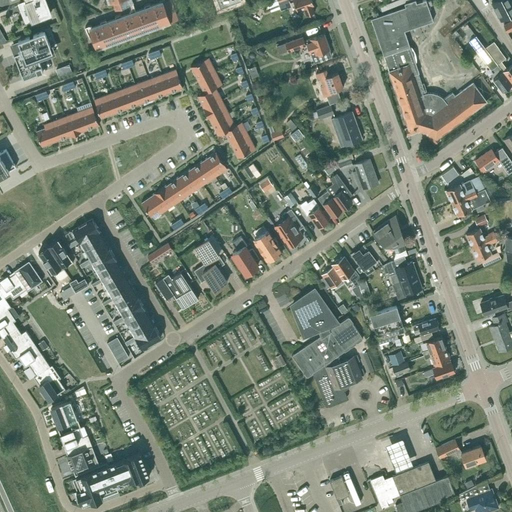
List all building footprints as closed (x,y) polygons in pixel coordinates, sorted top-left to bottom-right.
[(25,0),(26,1),(19,4),(26,23),(51,13),(45,0),(25,0)] [(90,25),(84,28),(89,40),(91,39),(96,50),(99,49),(101,45),(105,47),(106,47),(113,44),(116,39),(120,41),(120,42),(128,39),(128,38),(130,34),(135,36),(143,33),(145,29),(150,31),(158,28),(157,28),(160,23),(164,25),(164,26),(176,21),(169,1),(168,2),(167,0),(164,0),(159,2),(160,5),(151,8),(149,4),(143,6),(145,10),(136,13),(134,9),(129,12),(130,16),(121,19),(120,15),(114,17),(115,21),(107,24),(105,20),(99,22),(101,26),(92,29),(90,25)] [(106,0),(107,3),(113,2),(115,8),(126,5),(125,1),(128,0),(106,0)] [(265,0),(268,8),(279,4),(281,9),(288,7),(289,5),(289,4),(288,0),(265,0)] [(311,0),(293,0),(297,12),(303,10),(306,16),(315,12),(312,6),(314,6),(311,0)] [(511,0),(495,0),(491,2),(496,11),(511,2),(511,0)] [(511,2),(496,11),(501,20),(509,15),(511,20),(511,2)] [(19,43),(13,45),(16,54),(14,55),(23,79),(43,72),(37,57),(52,51),(45,31),(18,41),(19,43)] [(311,41),(307,43),(314,62),(331,55),(329,49),(330,49),(324,34),(310,39),(311,41)] [(476,36),(470,41),(478,52),(489,67),(491,70),(493,68),(495,71),(490,76),(502,91),(504,90),(505,91),(507,89),(507,88),(511,83),(503,71),(498,65),(485,48),(476,36)] [(302,37),(285,43),(288,51),(303,45),(302,42),(304,42),(302,37)] [(486,47),(485,48),(496,62),(496,61),(498,63),(505,58),(498,48),(499,48),(494,41),(486,47)] [(404,43),(382,51),(384,58),(384,59),(384,60),(388,58),(391,68),(388,69),(388,70),(389,70),(393,83),(393,84),(397,83),(400,93),(396,94),(397,95),(402,108),(401,108),(402,109),(405,108),(409,118),(405,119),(406,120),(409,127),(420,123),(418,128),(419,129),(419,128),(429,131),(428,132),(429,132),(431,127),(438,136),(444,132),(445,131),(443,128),(451,122),(454,125),(454,124),(465,116),(466,116),(464,113),(473,106),(475,109),(476,109),(475,108),(481,104),(467,85),(435,108),(426,106),(404,43)] [(197,79),(215,70),(209,57),(191,66),(197,79)] [(511,64),(503,71),(511,83),(511,64)] [(63,66),(56,69),(59,77),(66,74),(63,66)] [(176,68),(162,74),(169,93),(183,87),(176,68)] [(215,86),(216,87),(222,83),(215,70),(197,79),(204,92),(215,86)] [(326,70),(315,74),(318,80),(320,79),(323,86),(320,87),(323,97),(334,93),(333,91),(343,87),(338,72),(328,76),(326,70)] [(162,74),(149,79),(156,98),(169,93),(162,74)] [(156,98),(149,79),(135,84),(142,103),(156,98)] [(142,103),(135,84),(122,89),(129,108),(142,103)] [(222,99),(216,87),(215,86),(204,92),(197,95),(204,108),(222,99)] [(122,89),(108,94),(115,112),(129,108),(122,89)] [(115,112),(108,94),(94,99),(101,118),(115,112)] [(211,121),(229,112),(222,99),(204,108),(211,121)] [(330,105),(317,109),(320,118),(333,113),(330,105)] [(78,111),(85,130),(99,125),(92,106),(78,111)] [(72,135),(85,130),(78,111),(65,116),(72,135)] [(341,146),(362,138),(352,111),(331,119),(341,146)] [(224,131),(235,125),(229,112),(211,121),(217,134),(224,131)] [(51,121),(58,140),(72,135),(65,116),(51,121)] [(36,130),(42,146),(58,140),(51,121),(44,123),(45,127),(36,130)] [(242,121),(235,125),(224,131),(231,144),(249,134),(242,121)] [(295,139),(302,134),(298,128),(291,133),(295,139)] [(281,129),(271,132),(274,140),(284,136),(281,129)] [(511,133),(503,139),(511,151),(511,133)] [(255,147),(249,134),(231,144),(237,157),(255,147)] [(0,172),(15,164),(5,147),(0,149),(0,172)] [(491,148),(475,159),(483,171),(490,166),(495,163),(499,159),(506,169),(511,164),(511,161),(502,147),(494,152),(491,148)] [(216,151),(203,159),(215,176),(227,168),(216,151)] [(350,158),(338,163),(340,169),(352,164),(350,158)] [(369,158),(354,163),(363,188),(378,183),(369,158)] [(203,159),(192,167),(203,184),(215,176),(203,159)] [(253,163),(249,166),(256,176),(260,174),(253,163)] [(454,165),(441,174),(446,181),(459,172),(454,165)] [(191,192),(203,184),(192,167),(180,175),(191,192)] [(327,188),(333,197),(342,209),(352,202),(348,197),(352,195),(336,173),(330,178),(333,183),(327,188)] [(179,200),(191,192),(180,175),(168,184),(179,200)] [(460,183),(446,189),(452,202),(476,192),(485,188),(479,175),(460,184),(460,183)] [(268,178),(259,184),(264,191),(273,185),(268,178)] [(306,181),(304,182),(308,188),(307,189),(313,197),(319,192),(313,184),(310,187),(306,181)] [(179,200),(168,184),(156,192),(167,208),(179,200)] [(224,190),(228,195),(232,192),(229,187),(228,187),(224,190)] [(487,187),(485,188),(490,200),(493,199),(487,187)] [(476,192),(452,202),(458,215),(471,209),(490,200),(485,188),(476,192)] [(228,195),(224,190),(219,193),(223,198),(228,195)] [(342,209),(333,197),(328,190),(317,197),(326,209),(327,209),(332,216),(336,213),(337,214),(341,211),(340,210),(342,209)] [(511,191),(498,193),(499,200),(511,199),(511,191)] [(161,213),(167,208),(156,192),(141,201),(151,215),(159,210),(161,213)] [(297,200),(291,192),(284,197),(290,206),(297,200)] [(306,215),(308,214),(318,227),(323,223),(324,224),(327,222),(327,220),(328,219),(313,198),(308,202),(306,199),(299,205),(306,215)] [(205,202),(200,205),(203,211),(208,208),(205,202)] [(199,214),(203,211),(200,205),(195,208),(199,214)] [(303,227),(291,208),(282,214),(285,218),(277,224),(274,226),(283,240),(286,238),(290,244),(302,236),(298,230),(303,227)] [(485,214),(475,218),(478,226),(488,221),(485,214)] [(274,222),(270,215),(266,218),(270,224),(274,222)] [(73,229),(78,238),(80,241),(85,250),(104,238),(92,218),(73,229)] [(176,221),(179,227),(184,224),(181,218),(176,221)] [(393,260),(400,257),(405,256),(403,249),(404,249),(402,243),(405,242),(397,221),(390,218),(371,231),(376,238),(380,235),(381,237),(391,240),(396,252),(393,260)] [(202,219),(200,221),(210,237),(213,235),(202,219)] [(179,227),(176,221),(171,224),(175,230),(179,227)] [(466,233),(472,246),(496,235),(493,231),(488,233),(489,236),(484,238),(480,227),(466,233)] [(255,238),(268,258),(280,250),(267,230),(255,238)] [(204,262),(193,270),(201,281),(206,277),(214,289),(226,281),(217,267),(224,263),(218,254),(223,251),(213,235),(210,237),(208,238),(194,247),(204,262)] [(496,235),(472,246),(477,259),(491,253),(490,250),(494,247),(492,243),(498,240),(496,235)] [(246,273),(248,275),(255,271),(253,268),(258,265),(254,260),(258,257),(252,248),(248,250),(245,245),(247,244),(241,236),(232,242),(237,250),(232,253),(234,255),(233,256),(236,262),(238,261),(246,273)] [(85,250),(90,258),(92,261),(97,270),(116,258),(104,238),(85,250)] [(58,239),(48,245),(64,268),(74,262),(58,239)] [(373,240),(353,255),(360,265),(356,267),(360,272),(363,270),(367,275),(375,270),(374,269),(387,260),(373,240)] [(172,249),(168,242),(148,255),(152,262),(172,249)] [(48,245),(38,252),(54,275),(64,268),(48,245)] [(498,252),(481,260),(483,266),(501,258),(498,252)] [(343,256),(332,263),(342,278),(347,275),(356,287),(359,284),(357,278),(358,277),(358,275),(356,276),(354,272),(343,256)] [(403,265),(400,257),(393,260),(390,261),(382,266),(386,276),(396,273),(404,294),(421,288),(412,262),(403,265)] [(97,270),(101,278),(103,280),(108,288),(127,277),(116,258),(97,270)] [(29,260),(14,270),(15,273),(15,272),(27,289),(26,289),(27,291),(43,280),(29,260)] [(332,267),(322,274),(331,288),(341,280),(332,267)] [(168,273),(155,282),(166,298),(172,294),(182,309),(198,298),(180,271),(170,277),(168,273)] [(10,294),(13,298),(26,289),(27,289),(15,272),(15,273),(9,277),(7,275),(0,279),(0,281),(1,283),(0,282),(0,290),(5,298),(10,294)] [(108,288),(112,296),(114,299),(119,307),(138,296),(127,277),(108,288)] [(76,278),(69,282),(75,292),(89,285),(85,278),(78,281),(76,278)] [(71,285),(60,292),(64,299),(70,295),(75,293),(75,292),(71,285)] [(313,289),(292,304),(303,334),(319,328),(321,334),(292,355),(306,376),(307,375),(307,376),(312,373),(325,406),(346,398),(343,389),(349,385),(348,382),(361,377),(353,356),(333,364),(331,359),(363,337),(352,322),(353,322),(349,316),(349,317),(348,316),(327,330),(326,326),(336,321),(313,289)] [(5,298),(0,290),(0,312),(8,308),(11,306),(5,298)] [(503,294),(480,303),(484,314),(506,306),(508,310),(511,308),(511,299),(506,302),(503,294)] [(119,307),(123,315),(125,319),(130,327),(149,316),(138,296),(119,307)] [(357,303),(352,307),(355,312),(360,308),(357,303)] [(376,335),(403,326),(396,305),(369,314),(376,335)] [(8,308),(0,312),(0,333),(3,337),(18,327),(14,321),(16,320),(8,308)] [(495,324),(490,326),(499,351),(511,345),(511,341),(511,338),(511,337),(511,330),(508,331),(505,321),(507,320),(504,313),(492,317),(495,324)] [(130,327),(135,335),(137,339),(142,348),(161,336),(149,316),(130,327)] [(436,317),(412,325),(414,332),(420,330),(421,333),(419,334),(420,335),(413,337),(415,341),(432,336),(431,331),(439,328),(436,317)] [(405,331),(403,326),(376,335),(381,348),(383,348),(382,344),(389,342),(388,340),(398,337),(397,334),(405,331)] [(21,332),(18,327),(3,337),(11,350),(16,358),(19,356),(19,355),(36,344),(26,329),(21,332)] [(424,355),(445,347),(441,335),(425,341),(428,349),(422,351),(424,355)] [(44,340),(38,343),(43,350),(48,346),(44,340)] [(50,365),(36,344),(19,355),(19,356),(25,364),(28,363),(36,375),(50,366),(50,365)] [(449,358),(445,347),(424,355),(425,358),(431,356),(433,364),(449,358)] [(397,351),(389,354),(393,364),(401,361),(397,351)] [(407,361),(392,367),(395,374),(396,373),(397,376),(402,374),(401,371),(410,368),(407,361)] [(450,361),(423,371),(425,377),(435,373),(437,378),(454,372),(450,361)] [(61,377),(52,364),(50,365),(50,366),(36,375),(34,376),(49,399),(65,388),(59,378),(61,377)] [(84,385),(77,389),(79,395),(87,393),(84,385)] [(52,409),(51,409),(53,417),(55,416),(58,425),(57,426),(60,433),(80,425),(71,400),(51,408),(52,409)] [(80,425),(60,433),(64,443),(65,442),(66,446),(64,446),(67,455),(68,455),(87,447),(87,448),(92,446),(88,434),(87,434),(84,425),(84,424),(80,425)] [(455,438),(436,447),(441,457),(456,451),(458,457),(462,455),(466,465),(485,457),(480,444),(460,452),(455,438)] [(67,455),(66,455),(72,470),(73,469),(75,474),(76,474),(95,467),(95,466),(100,464),(92,446),(87,448),(87,447),(68,455),(67,455)] [(76,477),(73,478),(73,479),(76,477),(81,489),(73,491),(78,503),(81,501),(83,505),(91,501),(91,502),(103,498),(101,494),(125,485),(124,482),(136,478),(137,481),(145,478),(146,481),(151,479),(150,476),(140,451),(127,456),(128,457),(108,464),(107,462),(100,464),(95,466),(95,467),(76,474),(75,474),(76,477)] [(393,474),(400,493),(403,501),(396,504),(398,511),(407,511),(455,493),(447,474),(435,479),(428,460),(393,474)] [(386,499),(400,493),(393,474),(384,478),(382,474),(371,479),(382,507),(389,505),(386,499)] [(341,475),(330,480),(339,504),(343,502),(341,497),(349,494),(341,475)] [(477,483),(459,492),(461,499),(466,497),(470,509),(475,508),(476,511),(483,511),(498,507),(491,488),(480,492),(477,483)]
